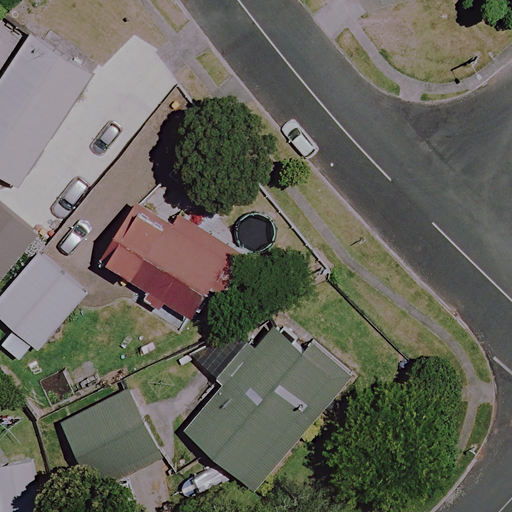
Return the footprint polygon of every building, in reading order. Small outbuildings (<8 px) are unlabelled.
[(36,35),(0,87),(0,172),(19,185),(95,74),(36,35)] [(0,280),(40,232),(0,198),(0,280)] [(145,199),(109,262),(139,280),(136,285),(192,318),(232,248),(145,199)] [(88,293),(41,253),(0,300),(0,312),(17,327),(3,344),(27,364),(88,293)] [(346,381),(277,325),(190,431),(258,487),(346,381)] [(164,462),(132,389),(65,418),(96,491),(164,462)] [(43,511),(35,461),(0,467),(0,480),(5,511),(43,511)]
